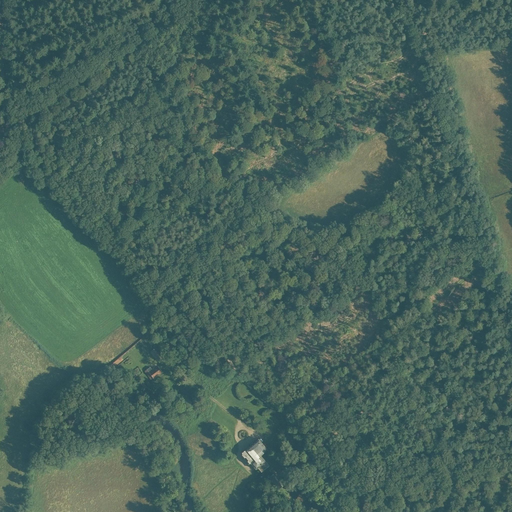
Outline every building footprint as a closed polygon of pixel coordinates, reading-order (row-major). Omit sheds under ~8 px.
[(386,222),(392,226),(397,217),(391,213),(386,222)] [(163,357),(156,347),(151,352),(157,361),(163,357)] [(152,370),(150,367),(146,370),(146,371),(145,372),(147,374),(149,373),(153,378),(162,372),(158,366),(152,370)] [(258,468),(261,471),(269,465),(260,455),(267,450),(258,439),(242,453),(242,455),(249,463),(251,463),(256,469),(257,468),(258,468)] [(268,478),(278,489),(285,483),(275,472),(268,478)] [(295,501),(303,506),(310,493),(302,488),(295,501)]
